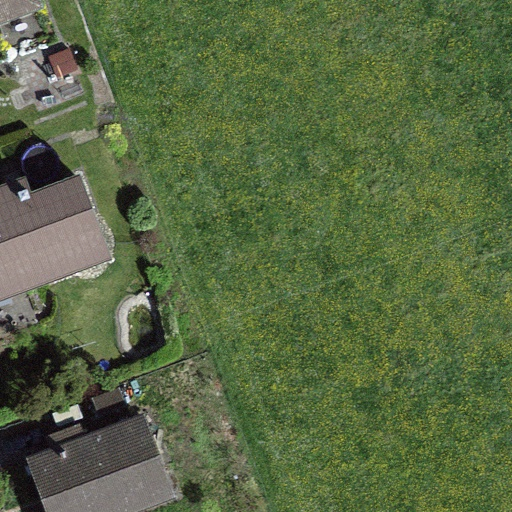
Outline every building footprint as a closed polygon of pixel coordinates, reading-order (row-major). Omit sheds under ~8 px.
[(0,0),(0,28),(45,12),(40,0),(0,0)] [(80,69),(71,48),(50,57),(59,78),(80,69)] [(32,196),(26,178),(0,187),(0,314),(37,301),(35,293),(112,264),(80,178),(32,196)] [(126,408),(119,389),(91,398),(98,418),(126,408)] [(87,418),(82,404),(55,413),(60,427),(87,418)] [(49,452),(24,462),(43,511),(149,511),(176,502),(142,416),(85,438),(80,427),(44,441),(49,452)]
